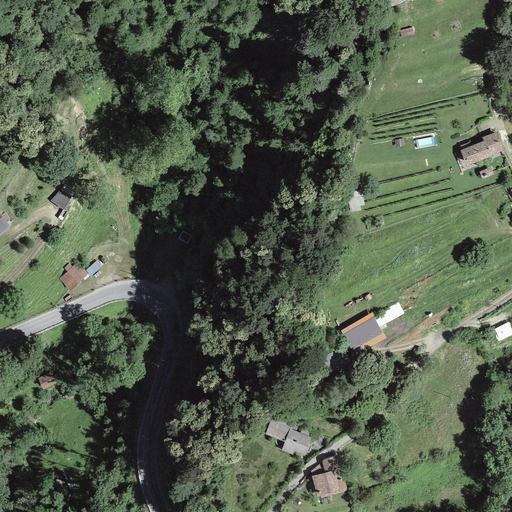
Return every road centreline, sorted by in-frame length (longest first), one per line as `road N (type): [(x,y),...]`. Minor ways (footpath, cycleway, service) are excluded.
road 1 (tertiary): [(161,511),(144,459),(172,344),(157,298),(114,293),(0,340)]
road 2 (track): [(0,246),(47,209),(60,217),(0,291)]
road 3 (residential): [(277,511),(311,466),(391,399)]
road 4 (track): [(391,399),(442,341),(511,295)]
road 5 (track): [(511,150),(497,110),(502,0)]
